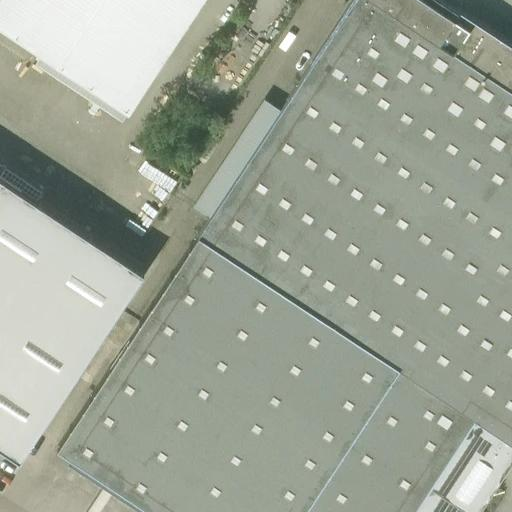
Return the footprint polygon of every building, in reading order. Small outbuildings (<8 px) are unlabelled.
[(0,0),(0,25),(128,110),(201,0),(0,0)] [(351,0),(199,231),(399,364),(301,511),(410,511),(474,415),(511,439),(511,42),(447,0),(351,0)] [(0,173),(0,443),(19,456),(143,268),(0,173)] [(301,511),(399,364),(199,231),(57,445),(158,511),(301,511)] [(476,511),(511,457),(511,439),(474,415),(410,511),(468,511),(469,510),(472,511),(476,511)]
